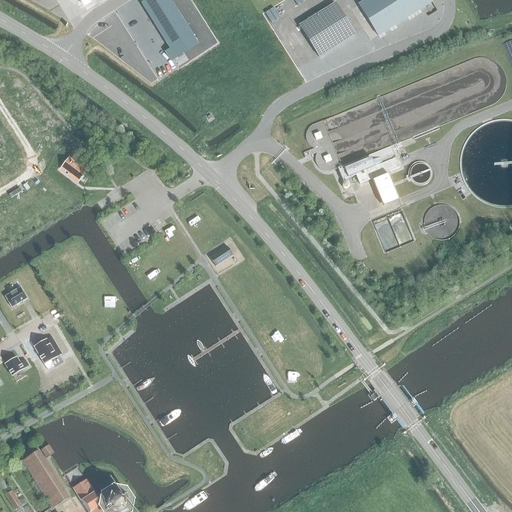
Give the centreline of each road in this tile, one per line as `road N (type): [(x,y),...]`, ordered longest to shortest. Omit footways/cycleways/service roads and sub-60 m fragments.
road 1 (secondary): [(478,511),(313,293),(209,174)]
road 2 (unclassified): [(447,0),(434,32),(278,104),(237,156),(209,174)]
road 3 (secondary): [(209,174),(61,57)]
